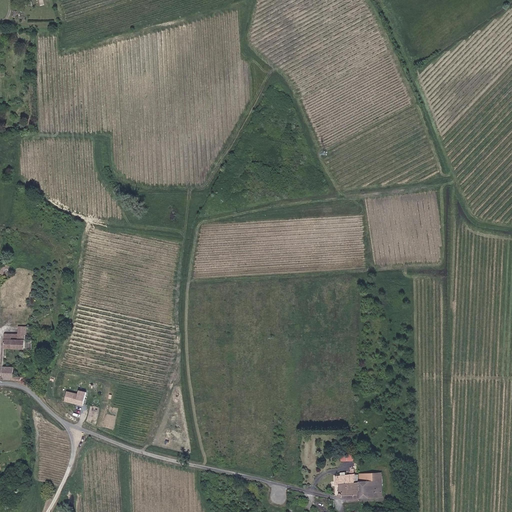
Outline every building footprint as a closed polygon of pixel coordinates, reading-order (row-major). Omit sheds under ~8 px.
[(15,369),(15,365),(5,365),(5,377),(20,377),(20,373),(17,373),(17,369),(15,369)] [(79,392),(67,390),(65,401),(85,405),(88,391),(79,389),(79,392)] [(341,460),(355,461),(355,452),(341,452),(341,460)] [(372,482),(362,482),(362,498),(385,498),(384,481),(372,482)] [(362,498),(362,482),(344,482),(344,484),(344,497),(349,498),(362,498)]
